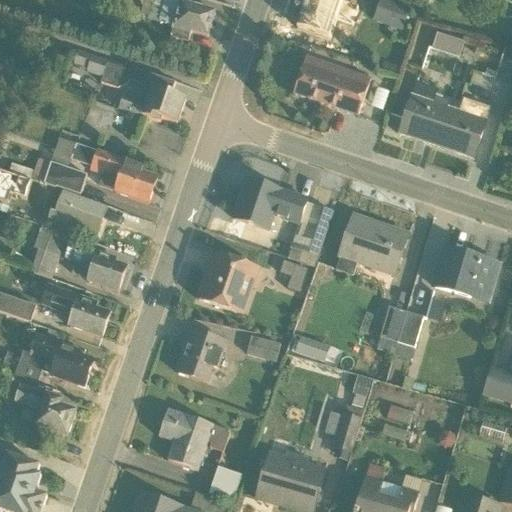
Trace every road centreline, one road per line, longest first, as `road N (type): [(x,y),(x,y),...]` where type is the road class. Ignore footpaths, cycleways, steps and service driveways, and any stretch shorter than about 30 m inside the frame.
road 1 (residential): [(217,120),(82,511)]
road 2 (residential): [(217,120),(511,220)]
road 3 (residential): [(258,0),(217,120)]
